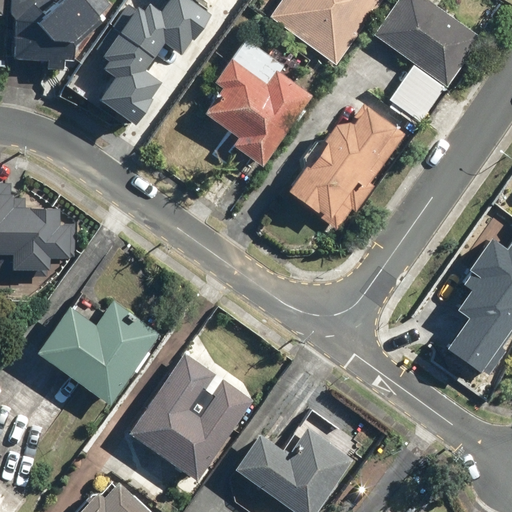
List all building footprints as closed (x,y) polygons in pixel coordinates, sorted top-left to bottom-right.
[(116,7),(109,0),(57,0),(37,18),(15,17),(12,59),(63,62),(64,51),(116,7)] [(184,0),(166,26),(205,54),(242,0),(184,0)] [(338,65),(384,0),(279,0),(268,16),(338,65)] [(484,35),(434,0),(395,0),(373,33),(413,61),(387,98),(422,122),(484,35)] [(141,66),(163,33),(127,8),(104,41),(141,66)] [(281,58),(247,34),(214,81),(223,87),(205,113),(238,136),(233,143),(264,165),(313,94),(275,67),(281,58)] [(348,125),(338,117),(287,186),(328,217),(326,220),(338,229),(353,209),(357,211),(412,137),(365,102),(348,125)] [(11,179),(0,178),(0,247),(10,248),(10,264),(49,266),(50,255),(75,256),(76,221),(59,220),(59,200),(10,198),(11,179)] [(511,207),(475,288),(511,304),(511,207)] [(151,349),(149,347),(159,332),(110,297),(96,318),(70,299),(36,347),(111,400),(134,368),(136,370),(151,349)] [(189,405),(216,366),(186,345),(128,429),(199,478),(257,394),(225,372),(198,411),(189,405)] [(257,428),(233,462),(302,511),(313,511),(354,456),(307,423),(288,450),(257,428)] [(21,511),(35,492),(0,468),(0,511),(21,511)] [(71,511),(151,511),(115,477),(102,491),(97,486),(71,511)]
